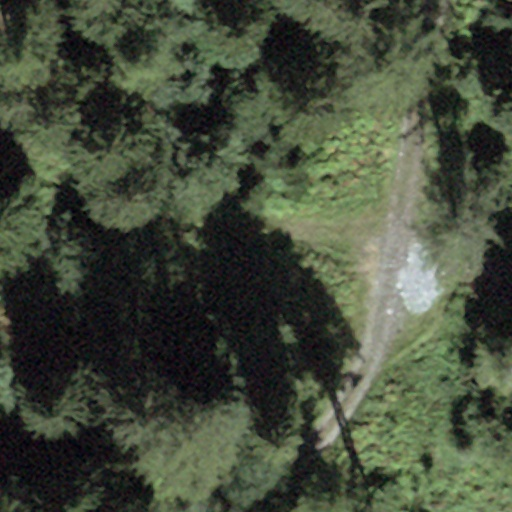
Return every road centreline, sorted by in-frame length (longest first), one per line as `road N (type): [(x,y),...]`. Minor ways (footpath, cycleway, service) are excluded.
road 1 (track): [(229,511),(351,395),(399,224),(439,0)]
road 2 (track): [(399,224),(232,233),(0,161)]
